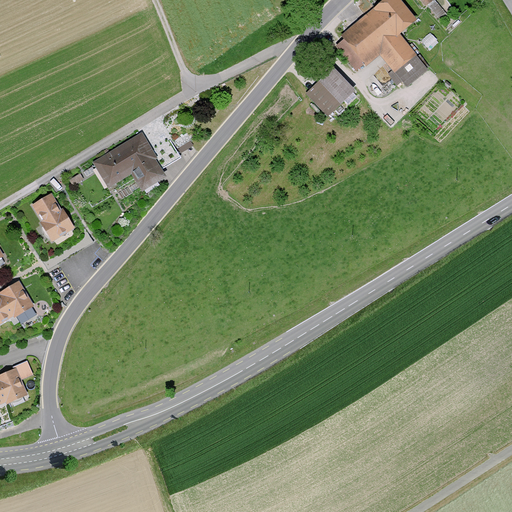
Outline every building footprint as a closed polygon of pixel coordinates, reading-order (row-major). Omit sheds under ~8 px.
[(422,21),(404,0),(388,0),(345,36),(348,39),(339,46),(361,72),(366,68),(368,71),(385,57),(400,75),(422,57),(405,36),(422,21)] [(361,90),(338,67),(311,94),(333,117),(361,90)] [(146,132),(97,161),(113,189),(137,175),(147,192),(172,177),(146,132)] [(67,210),(56,192),(35,205),(45,221),(44,222),(57,243),(81,228),(69,208),(67,210)] [(87,232),(40,260),(47,272),(94,245),(87,232)] [(5,295),(15,313),(24,328),(38,319),(18,284),(3,292),(5,295)] [(5,295),(0,297),(0,321),(15,313),(5,295)] [(26,380),(37,375),(30,361),(19,366),(20,367),(0,376),(0,378),(12,405),(13,406),(33,396),(26,380)] [(0,410),(12,405),(0,378),(0,410)]
